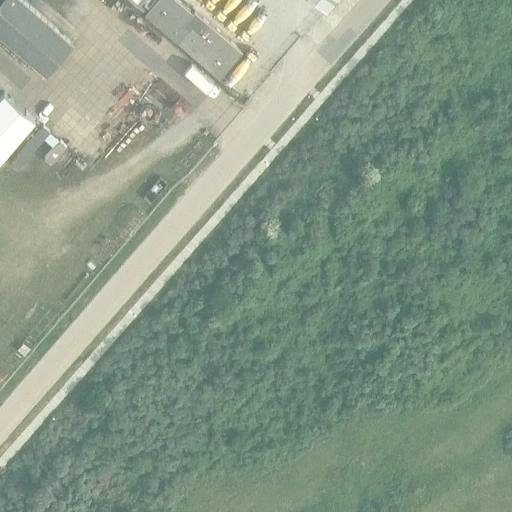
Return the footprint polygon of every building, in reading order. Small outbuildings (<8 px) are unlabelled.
[(1,0),(0,2),(0,33),(45,73),(72,42),(23,0),(1,0)] [(178,41),(214,72),(220,77),(243,51),(211,24),(195,10),(193,11),(179,0),(155,0),(145,13),(178,41)] [(315,0),(323,6),(326,9),(334,0),(315,0)] [(0,96),(0,158),(35,118),(5,92),(0,96)] [(47,148),(58,136),(45,123),(11,157),(19,165),(42,142),(47,148)]
